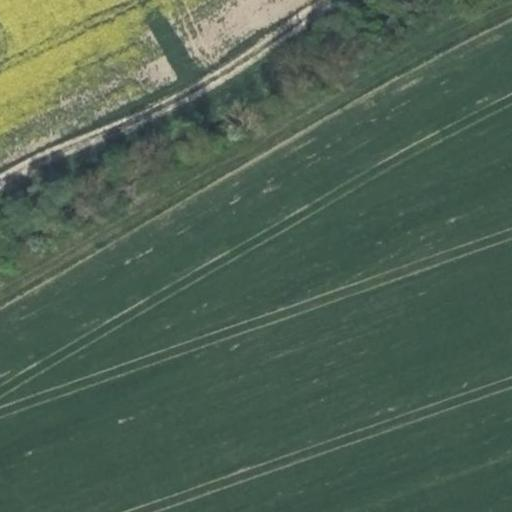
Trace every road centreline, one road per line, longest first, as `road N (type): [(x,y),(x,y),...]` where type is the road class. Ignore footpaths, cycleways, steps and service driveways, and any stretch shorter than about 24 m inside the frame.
road 1 (track): [(511,2),(253,140),(0,289)]
road 2 (track): [(0,189),(217,77),(331,0)]
